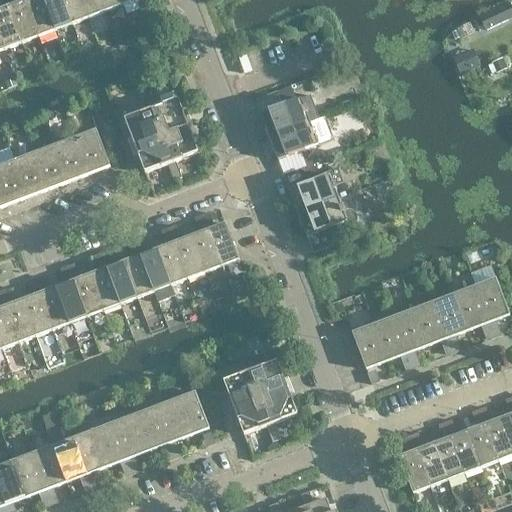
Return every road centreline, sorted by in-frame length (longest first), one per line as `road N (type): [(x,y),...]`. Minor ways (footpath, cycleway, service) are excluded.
road 1 (residential): [(350,437),(252,177)]
road 2 (residential): [(0,249),(119,205),(147,216),(252,177)]
road 3 (residential): [(148,511),(350,437)]
road 4 (residential): [(252,177),(182,0)]
road 5 (unclassified): [(350,437),(511,378)]
